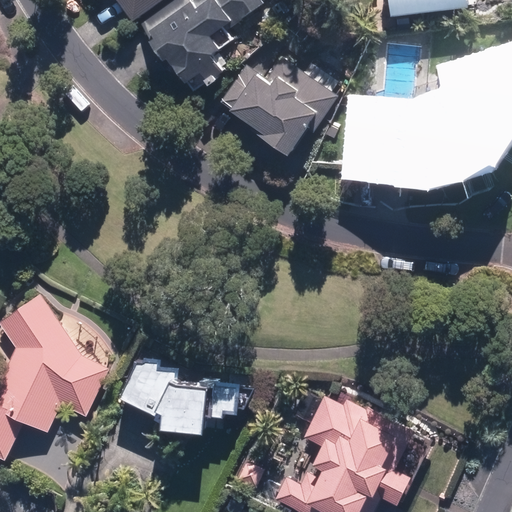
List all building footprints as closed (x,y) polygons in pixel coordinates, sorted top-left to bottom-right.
[(124,0),(138,19),(164,0),(124,0)] [(176,54),(200,87),(229,67),(218,52),(239,37),(232,28),(268,2),(266,0),(197,0),(177,0),(147,21),(172,56),(176,54)] [(399,0),(401,12),(479,3),(478,0),(399,0)] [(357,169),(452,176),(504,158),(498,149),(511,135),(511,65),(506,51),(454,71),(467,104),(463,113),(443,120),(444,108),(362,102),(357,169)] [(343,95),(286,56),(271,79),(251,65),(229,97),(235,101),(233,103),(262,122),(259,125),(297,151),(316,123),(321,126),(343,95)] [(112,367),(87,355),(45,294),(4,322),(21,347),(0,390),(0,452),(11,458),(30,418),(53,429),(66,401),(89,412),(112,367)] [(224,378),(185,374),(185,367),(167,366),(168,359),(155,358),(154,360),(147,357),(130,393),(166,410),(169,403),(179,408),(176,415),(175,422),(223,427),(225,411),(233,412),(233,408),(245,409),(248,380),(224,378)] [(291,474),(281,496),(314,511),(377,511),(387,492),(405,501),(419,472),(404,465),(421,430),(352,397),(349,403),(330,394),(310,435),(329,444),(321,459),(332,464),(327,475),(314,469),(307,482),(291,474)] [(157,461),(107,437),(94,464),(145,488),(157,461)]
